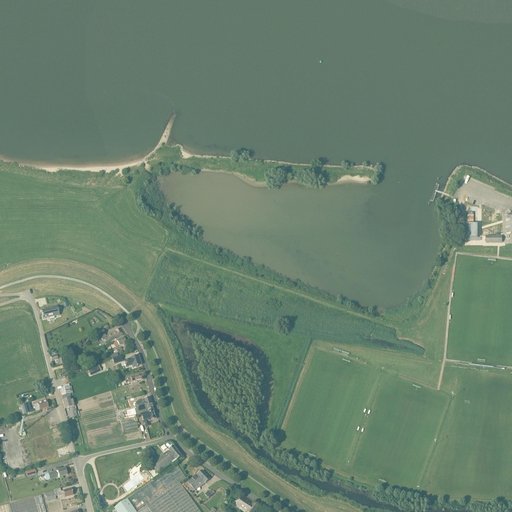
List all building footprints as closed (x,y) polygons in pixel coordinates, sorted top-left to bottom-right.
[(465,208),(475,210),(475,212),(478,213),(479,207),(464,204),(464,205),(465,206),(465,208)] [(478,222),(468,222),(468,236),(478,236),(478,222)] [(48,310),(42,311),(44,319),(47,318),(48,320),(53,319),(53,318),(59,316),(58,313),(57,314),(55,307),(48,309),(48,310)] [(123,334),(119,329),(102,339),(102,340),(105,346),(123,334)] [(93,335),(95,340),(101,337),(102,339),(106,337),(105,335),(103,330),(93,335)] [(126,342),(124,338),(117,342),(116,341),(113,343),(115,348),(119,346),(126,342)] [(71,348),(63,351),(66,357),(73,354),(71,348)] [(61,355),(51,358),(52,362),(58,360),(59,366),(67,364),(65,358),(62,359),(61,355)] [(113,365),(122,362),(120,356),(111,359),(113,365)] [(132,366),(133,368),(141,366),(138,357),(124,361),(127,368),(132,366)] [(127,379),(129,386),(132,385),(131,383),(144,380),(143,375),(130,378),(127,379)] [(64,409),(74,407),(72,400),(71,401),(70,395),(73,394),(71,387),(59,390),(61,397),(64,409)] [(130,411),(132,416),(148,411),(153,409),(150,399),(145,400),(145,399),(136,402),(137,404),(134,405),(135,409),(130,411)] [(39,408),(40,411),(48,408),(46,402),(38,404),(33,406),(34,409),(39,408)] [(29,403),(19,406),(22,417),(25,417),(24,414),(31,413),(29,403)] [(154,410),(142,414),(145,423),(156,419),(154,410)] [(123,432),(138,428),(137,422),(122,425),(123,432)] [(152,466),(159,475),(182,457),(174,447),(155,461),(156,462),(152,466)] [(115,510),(112,511),(200,511),(183,487),(180,483),(186,479),(177,465),(120,505),(114,509),(115,510)] [(48,474),(50,480),(57,478),(67,475),(66,469),(58,471),(48,474)] [(203,485),(210,480),(202,471),(197,475),(195,477),(203,485)] [(136,475),(121,485),(126,493),(141,483),(136,475)] [(195,491),(203,485),(195,477),(187,483),(195,491)] [(47,502),(56,500),(55,494),(58,493),(59,496),(64,495),(65,498),(73,496),(71,489),(61,492),(60,489),(54,491),(54,492),(45,494),(47,502)] [(213,496),(208,491),(204,494),(209,499),(213,496)] [(255,511),(258,508),(253,503),(254,503),(243,495),(240,497),(235,503),(236,504),(236,507),(242,511),(255,511)] [(0,506),(0,511),(45,511),(41,496),(0,506)] [(223,508),(229,498),(227,496),(221,507),(223,508)]
